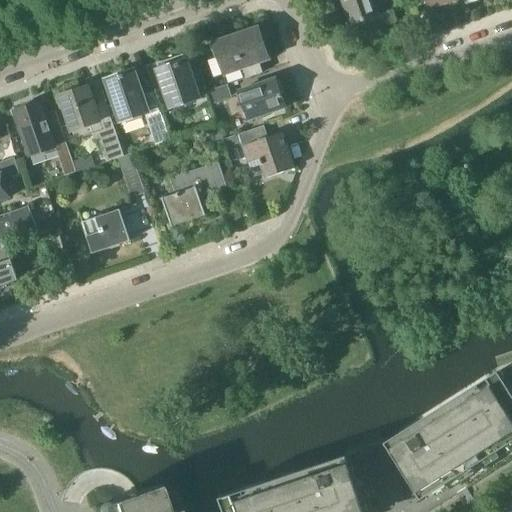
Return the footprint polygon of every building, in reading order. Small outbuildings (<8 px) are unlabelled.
[(375,0),(352,0),(343,3),(350,25),(357,23),(360,33),(397,20),(393,10),(380,14),(375,0)] [(454,1),(453,0),(415,0),(417,6),(428,3),(430,9),(432,8),(434,12),(446,8),(445,4),(454,1)] [(259,27),(213,43),(224,74),(242,68),(246,78),(263,73),(260,62),(270,58),(259,27)] [(156,92),(165,119),(211,102),(194,50),(147,66),(156,92)] [(173,139),(165,119),(156,92),(147,95),(137,66),(105,77),(121,122),(145,113),(153,137),(147,139),(150,147),(173,139)] [(238,91),(248,120),(285,107),(276,79),(238,91)] [(122,147),(106,103),(95,106),(88,86),(60,95),(76,140),(93,135),(95,141),(100,139),(108,162),(118,159),(125,156),(122,147)] [(228,86),(209,92),(213,106),(233,99),(228,86)] [(77,173),(56,109),(45,113),(41,102),(15,111),(30,156),(56,148),(66,177),(77,173)] [(224,143),(223,139),(217,124),(202,129),(209,149),(224,143)] [(223,139),(224,143),(226,148),(241,143),(249,164),(259,160),(261,166),(262,166),(266,178),(295,168),(282,132),(268,137),(264,125),(223,139)] [(9,159),(15,158),(18,156),(10,135),(2,138),(9,159)] [(147,139),(122,147),(125,156),(132,154),(150,147),(147,139)] [(125,156),(118,159),(132,197),(145,192),(132,154),(125,156)] [(0,200),(11,197),(5,179),(20,174),(15,158),(9,159),(0,162),(0,200)] [(162,198),(172,226),(206,215),(200,197),(227,187),(219,162),(169,178),(175,194),(162,198)] [(0,216),(0,286),(18,280),(5,242),(16,238),(17,242),(36,236),(35,232),(37,231),(29,207),(0,216)] [(92,253),(130,241),(119,209),(82,222),(92,253)] [(422,499),(511,441),(511,389),(500,370),(386,442),(422,499)] [(367,511),(368,511),(348,455),(221,497),(226,511),(367,511)] [(111,501),(92,509),(92,511),(178,511),(170,490),(167,481),(158,484),(139,491),(137,492),(125,497),(113,501),(111,501)]
